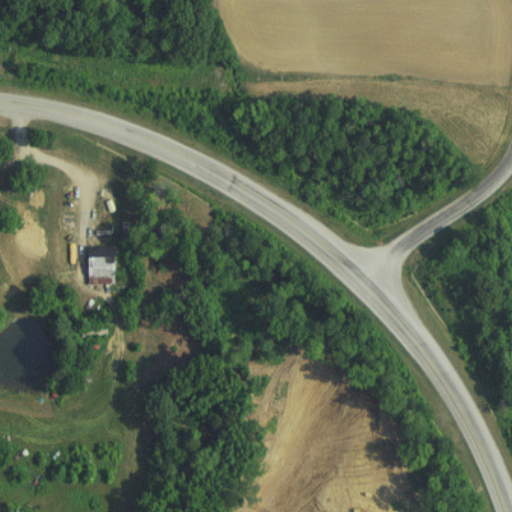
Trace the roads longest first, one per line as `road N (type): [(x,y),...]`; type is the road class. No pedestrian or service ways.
road 1 (secondary): [(507,511),(471,422),(441,377),(314,240),(140,136),(65,108),(0,98)]
road 2 (residential): [(357,279),(490,191),(511,162)]
